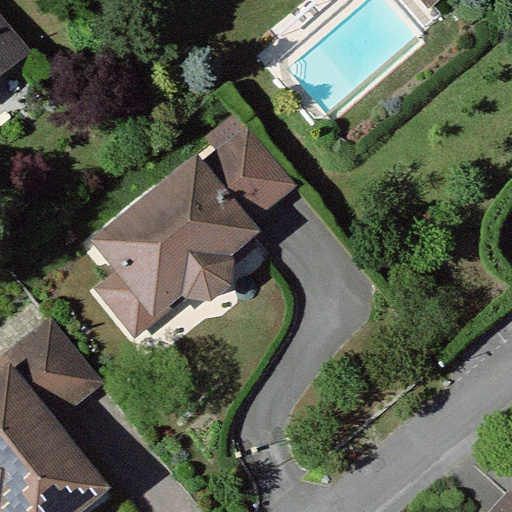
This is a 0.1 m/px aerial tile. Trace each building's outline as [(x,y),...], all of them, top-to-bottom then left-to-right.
[(0,74),(22,57),(0,29),(0,74)] [(201,179),(196,173),(100,251),(126,282),(155,318),(184,295),(190,302),(209,304),(225,291),(228,272),(222,265),(251,241),(242,229),(292,188),(252,138),(201,179)] [(126,282),(108,297),(136,332),(155,318),(126,282)] [(98,382),(55,327),(0,370),(0,374),(7,382),(0,387),(0,510),(1,510),(2,511),(76,511),(98,495),(70,460),(43,426),(50,421),(98,382)] [(50,421),(43,426),(70,460),(77,454),(50,421)]
